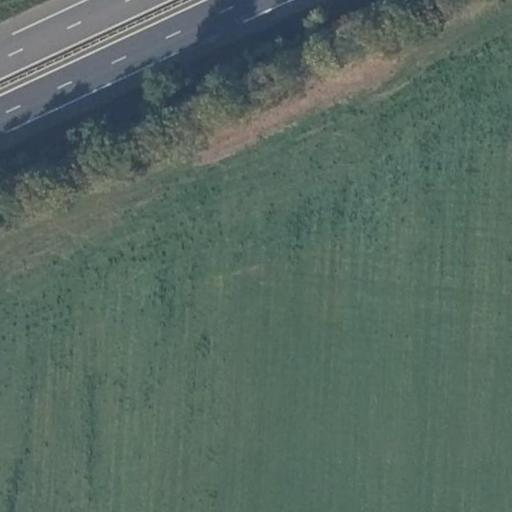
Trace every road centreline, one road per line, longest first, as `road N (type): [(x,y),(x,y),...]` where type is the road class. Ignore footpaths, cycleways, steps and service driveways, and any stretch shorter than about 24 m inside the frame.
road 1 (trunk): [(0,115),(247,0)]
road 2 (trunk): [(126,0),(0,58)]
